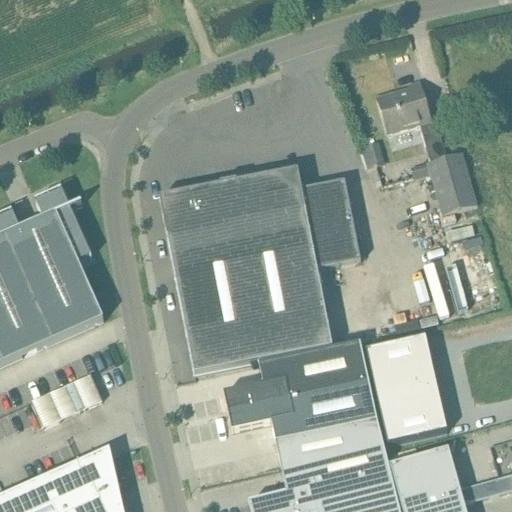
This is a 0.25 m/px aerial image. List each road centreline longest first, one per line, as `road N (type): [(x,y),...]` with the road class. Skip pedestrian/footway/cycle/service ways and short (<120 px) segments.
road 1 (unclassified): [(116,141),(146,117),(279,55),(471,0)]
road 2 (unclassified): [(178,511),(125,262),(116,141)]
road 3 (unknown): [(150,389),(0,454)]
road 4 (unclassified): [(0,161),(59,135),(95,132),(116,141)]
